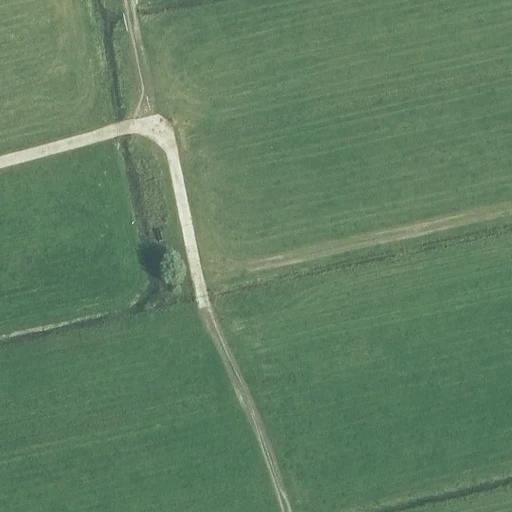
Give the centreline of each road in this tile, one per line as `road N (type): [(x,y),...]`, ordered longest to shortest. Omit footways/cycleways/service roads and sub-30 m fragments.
road 1 (track): [(286,511),(271,454),(204,312),(165,123),(154,123)]
road 2 (track): [(154,123),(130,0)]
